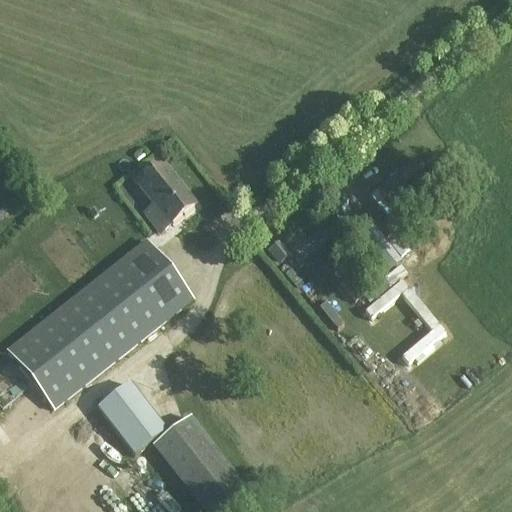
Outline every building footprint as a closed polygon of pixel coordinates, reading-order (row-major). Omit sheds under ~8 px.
[(431,186),(414,164),(370,200),(395,232),(436,198),(429,188),(431,186)] [(144,216),(160,236),(196,208),(164,168),(138,189),(153,208),(144,216)] [(381,278),(403,264),(376,223),(354,238),(381,278)] [(54,413),(193,303),(146,243),(7,354),(54,413)] [(369,306),(407,276),(401,268),(363,298),(369,306)] [(407,369),(396,377),(408,393),(419,385),(407,369)] [(97,412),(133,461),(167,435),(130,387),(97,412)] [(191,420),(153,450),(201,511),(236,511),(253,499),(191,420)]
